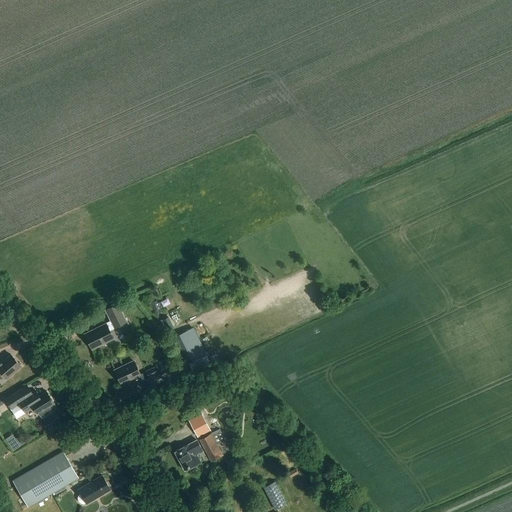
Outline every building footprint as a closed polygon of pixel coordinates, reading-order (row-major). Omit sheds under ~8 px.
[(92,348),(114,338),(109,330),(126,321),(118,303),(106,309),(112,321),(85,334),(92,348)] [(168,330),(174,327),(169,316),(161,320),(165,328),(166,327),(168,330)] [(176,336),(193,371),(211,362),(193,327),(176,336)] [(0,370),(7,378),(21,366),(11,354),(1,363),(0,361),(0,370)] [(122,383),(141,374),(134,360),(115,370),(122,383)] [(155,366),(146,371),(149,377),(158,372),(155,366)] [(28,385),(5,399),(11,408),(21,402),(27,411),(34,407),(38,414),(42,418),(52,412),(50,407),(54,404),(46,391),(39,396),(35,389),(31,392),(28,385)] [(192,416),(199,433),(209,429),(202,411),(192,416)] [(199,439),(211,461),(223,455),(217,444),(226,439),(220,428),(199,439)] [(197,439),(175,451),(185,470),(200,462),(196,454),(203,451),(197,439)] [(63,451),(13,480),(28,507),(79,478),(63,451)] [(288,473),(291,477),(298,473),(296,468),(288,473)] [(78,495),(78,498),(79,501),(81,503),(84,504),(87,503),(111,489),(103,475),(79,489),(81,492),(78,495)] [(264,487),(275,509),(287,504),(275,481),(264,487)]
